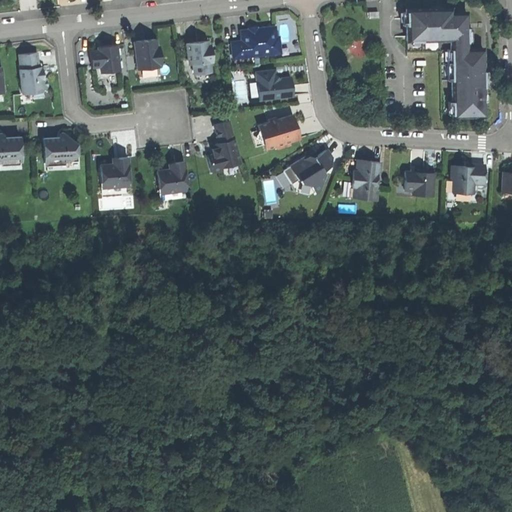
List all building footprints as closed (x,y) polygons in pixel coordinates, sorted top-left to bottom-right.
[(452,116),(484,116),(484,100),(482,100),(481,85),(481,72),(483,72),(482,48),(467,48),(466,28),(466,23),(466,12),(451,13),(451,10),(437,10),(429,11),(429,9),(406,9),(406,41),(450,40),(452,116)] [(231,44),(232,58),(278,53),(277,39),(274,39),(273,27),(264,28),(256,29),(254,27),(250,28),(249,30),(247,30),(241,36),(242,42),(231,44)] [(136,53),(138,69),(159,66),(159,64),(161,64),(159,46),(156,47),(155,39),(145,40),(136,41),(138,52),(136,53)] [(442,117),(452,116),(450,40),(406,41),(407,51),(441,50),(442,117)] [(197,42),(186,44),(189,61),(193,64),(194,74),(210,72),(209,62),(212,62),(211,50),(207,50),(207,46),(206,41),(197,42)] [(115,71),(119,71),(116,45),(106,46),(97,47),(98,50),(90,51),(92,67),(100,66),(101,73),(115,71)] [(36,52),(19,54),(20,69),(19,69),(22,93),(32,92),(32,90),(35,89),(42,89),(48,88),(47,77),(43,77),(41,78),(40,69),(40,66),(38,66),(36,52)] [(256,79),(258,100),(292,96),(291,87),(290,77),(279,79),(274,75),(274,70),(261,72),(262,79),(256,79)] [(102,80),(116,78),(115,71),(101,73),(102,80)] [(43,97),(43,91),(32,92),(22,93),(20,94),(21,104),(34,102),(34,98),(43,97)] [(268,122),(257,125),(259,130),(264,136),(263,144),(265,149),(276,146),(276,149),(290,145),(289,142),(299,139),(296,126),(292,115),(276,120),(275,117),(267,120),(268,122)] [(207,156),(211,173),(221,170),(222,170),(221,168),(237,163),(239,163),(228,121),(214,125),(219,143),(214,144),(212,145),(213,146),(213,148),(215,154),(213,155),(207,156)] [(256,147),(263,144),(264,136),(259,130),(252,132),(256,147)] [(0,162),(21,161),(20,137),(0,138),(0,162)] [(43,138),(44,163),(69,162),(77,154),(76,144),(68,137),(57,138),(43,138)] [(282,170),(291,183),(299,179),(301,183),(311,185),(315,193),(321,189),(324,173),(322,170),(330,165),(332,159),(329,154),(326,150),(313,157),(308,156),(307,154),(282,170)] [(100,165),(101,176),(105,176),(105,187),(127,185),(127,174),(129,174),(128,157),(118,158),(119,163),(112,164),(100,165)] [(368,161),(357,160),(356,171),(353,171),(351,186),(354,186),(353,198),(376,200),(377,189),(376,189),(376,184),(379,182),(377,179),(377,174),(379,174),(380,162),(368,161)] [(164,192),(185,190),(184,179),(186,179),(184,161),(175,163),(175,168),(169,169),(157,171),(158,182),(162,182),(164,192)] [(240,173),(237,163),(221,168),(222,170),(221,170),(223,177),(240,173)] [(464,166),(451,166),(450,179),(453,179),(453,193),(473,193),(473,184),(476,184),(476,180),(484,181),(484,165),(470,164),(470,167),(464,166)] [(404,182),(404,190),(412,190),(412,195),(432,196),(433,173),(424,173),(424,168),(417,168),(410,168),(410,172),(404,172),(404,182)] [(511,172),(502,172),(501,192),(511,193),(511,196),(511,195),(511,172)] [(310,196),(315,193),(311,185),(301,183),(299,179),(291,183),(297,193),(310,196)] [(412,198),(412,195),(412,190),(404,190),(404,182),(396,182),(396,197),(412,198)] [(128,193),(127,185),(105,187),(101,187),(102,194),(128,193)] [(186,197),(185,190),(164,192),(159,193),(160,200),(186,197)]
